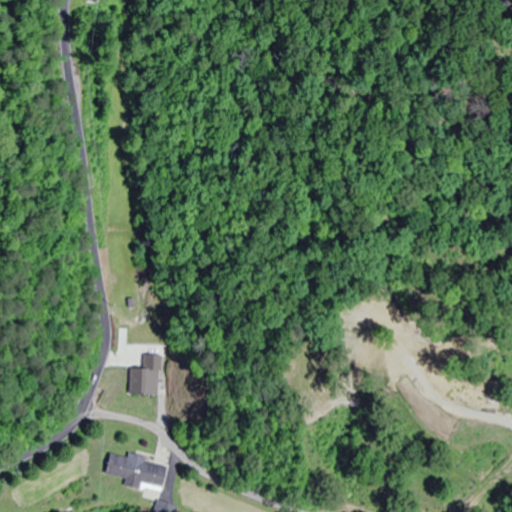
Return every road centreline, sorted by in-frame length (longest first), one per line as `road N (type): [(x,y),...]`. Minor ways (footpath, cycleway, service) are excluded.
road 1 (secondary): [(64,0),(105,316),(106,343),(82,411)]
road 2 (residential): [(82,411),(135,415),(185,456),(302,511)]
